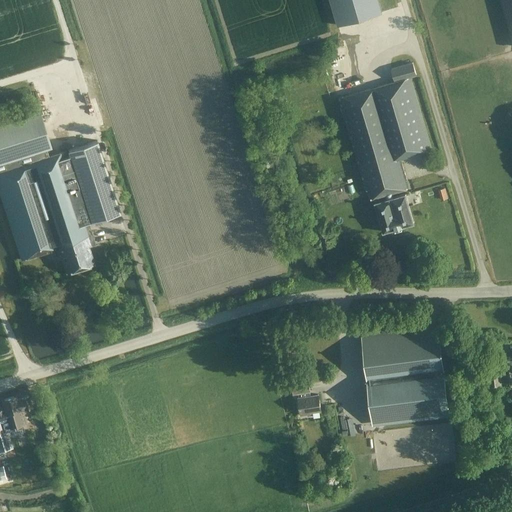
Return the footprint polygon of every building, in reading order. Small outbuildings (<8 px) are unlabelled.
[(378,0),(330,0),(337,25),(382,12),(378,0)] [(338,97),(363,184),(365,191),(367,190),(370,199),(380,196),(381,200),(375,202),(383,231),(413,222),(405,193),(392,197),(391,192),(407,188),(404,179),(406,179),(400,158),(431,149),(410,77),(416,75),(413,63),(391,69),(395,82),(338,97)] [(48,155),(46,148),(51,147),(39,112),(0,124),(0,195),(21,260),(56,249),(58,255),(60,254),(66,272),(94,263),(88,246),(95,244),(88,222),(120,211),(97,140),(80,145),(48,155)] [(444,200),(451,197),(447,187),(440,190),(444,200)] [(446,413),(436,327),(364,336),(374,422),(446,413)] [(511,356),(508,357),(509,368),(499,369),(499,361),(487,363),(489,384),(501,383),(501,381),(511,380),(511,381),(511,356)] [(309,392),(307,382),(291,385),(292,394),(298,393),(298,397),(297,398),(300,415),(309,414),(309,413),(320,411),(318,394),(309,396),(308,392),(309,392)] [(32,409),(29,397),(14,401),(13,397),(4,399),(5,403),(3,404),(4,411),(0,411),(0,450),(12,448),(10,439),(7,440),(4,432),(8,431),(10,435),(24,430),(22,425),(24,424),(21,416),(20,412),(32,409)] [(10,463),(0,465),(0,483),(0,485),(14,482),(10,463)]
